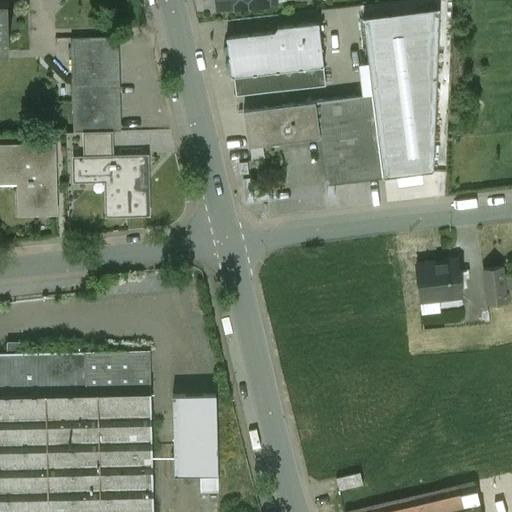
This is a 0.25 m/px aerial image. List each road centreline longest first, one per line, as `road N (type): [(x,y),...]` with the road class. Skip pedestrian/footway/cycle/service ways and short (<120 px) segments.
road 1 (residential): [(228,243),(511,211)]
road 2 (tertiary): [(295,511),(228,243)]
road 3 (tertiary): [(228,243),(172,0)]
road 4 (residential): [(0,269),(228,243)]
